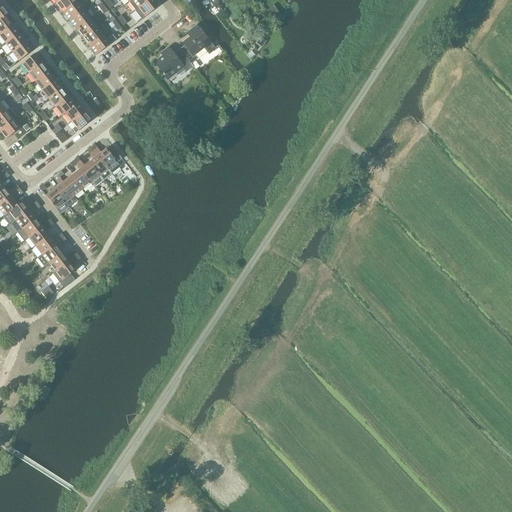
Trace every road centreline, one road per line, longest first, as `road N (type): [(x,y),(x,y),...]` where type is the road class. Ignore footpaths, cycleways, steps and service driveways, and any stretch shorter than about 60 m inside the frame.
road 1 (unclassified): [(88,511),(427,0)]
road 2 (track): [(502,0),(258,384),(203,442),(153,416)]
road 3 (residential): [(28,183),(128,106),(101,71),(173,14),(161,0)]
